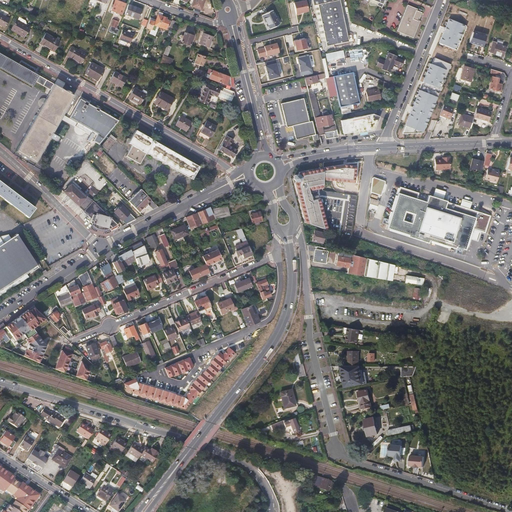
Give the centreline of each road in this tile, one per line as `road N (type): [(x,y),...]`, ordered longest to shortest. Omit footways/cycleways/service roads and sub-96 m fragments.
road 1 (tertiary): [(0,382),(222,452),(256,474),(271,511)]
road 2 (residential): [(238,174),(0,36)]
road 3 (secondary): [(182,458),(279,330),(292,283),(286,230)]
road 4 (residential): [(337,454),(293,225)]
road 5 (residential): [(72,341),(277,254)]
road 6 (residential): [(337,454),(508,511)]
road 7 (residential): [(440,2),(385,147)]
road 8 (residential): [(193,353),(271,318),(277,254)]
road 9 (residential): [(99,249),(229,183)]
road 10 (residential): [(0,151),(99,249)]
